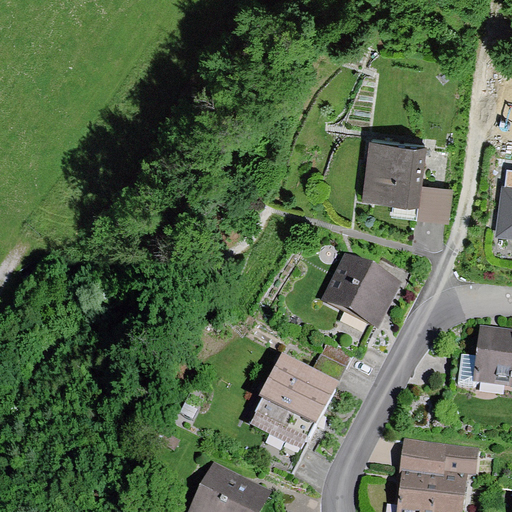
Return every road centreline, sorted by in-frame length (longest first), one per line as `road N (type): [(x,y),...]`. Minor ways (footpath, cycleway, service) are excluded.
road 1 (track): [(498,0),(467,189),(425,321)]
road 2 (residential): [(425,321),(348,464),(342,511)]
